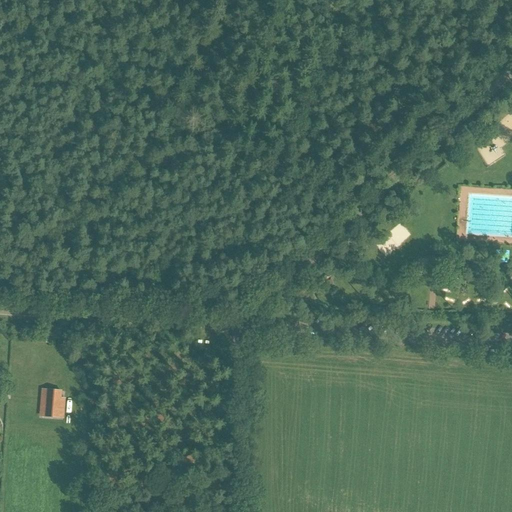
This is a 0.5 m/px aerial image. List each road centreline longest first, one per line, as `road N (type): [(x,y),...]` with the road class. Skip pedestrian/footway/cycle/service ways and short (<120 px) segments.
road 1 (unclassified): [(240,329),(511,71)]
road 2 (unclassified): [(240,329),(511,347)]
road 3 (unclassified): [(240,329),(0,311)]
road 4 (unclassified): [(247,511),(240,329)]
